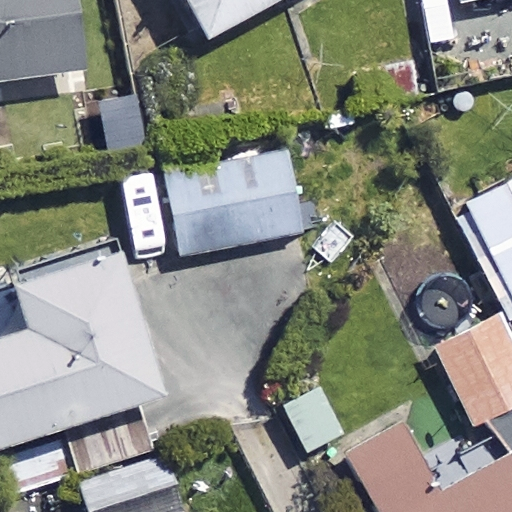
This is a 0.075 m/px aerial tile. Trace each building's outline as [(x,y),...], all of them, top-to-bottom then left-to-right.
[(0,0),(0,82),(68,76),(61,0),(0,0)] [(262,0),(167,0),(189,39),(262,0)] [(418,58),(351,64),(355,113),(423,107),(418,58)] [(292,232),(274,148),(153,173),(171,257),(292,232)] [(511,362),(495,327),(511,318),(511,193),(504,176),(438,207),(471,275),(441,289),(460,328),(425,345),(464,425),(511,401),(511,362)] [(0,438),(135,395),(89,253),(0,281),(0,309),(7,331),(0,333),(0,438)] [(334,454),(311,405),(280,419),(304,468),(334,454)] [(428,497),(389,427),(335,457),(366,511),(511,511),(511,475),(501,456),(428,497)] [(0,493),(62,478),(53,443),(0,456),(0,493)] [(172,511),(155,458),(72,484),(76,498),(43,508),(44,511),(172,511)]
